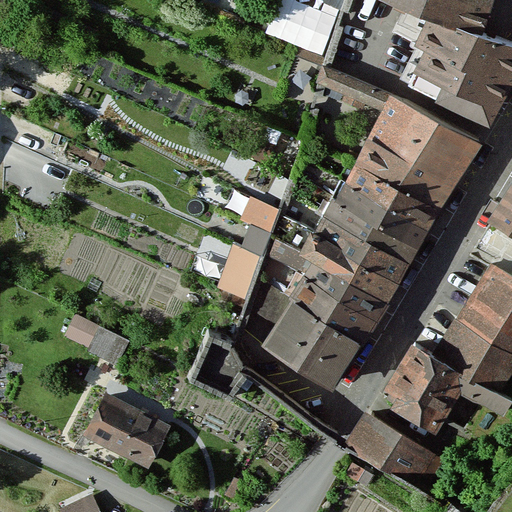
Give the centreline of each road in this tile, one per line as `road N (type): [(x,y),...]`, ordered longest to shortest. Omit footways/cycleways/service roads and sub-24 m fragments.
road 1 (residential): [(269,511),(338,428),(511,129)]
road 2 (residential): [(169,511),(0,432)]
